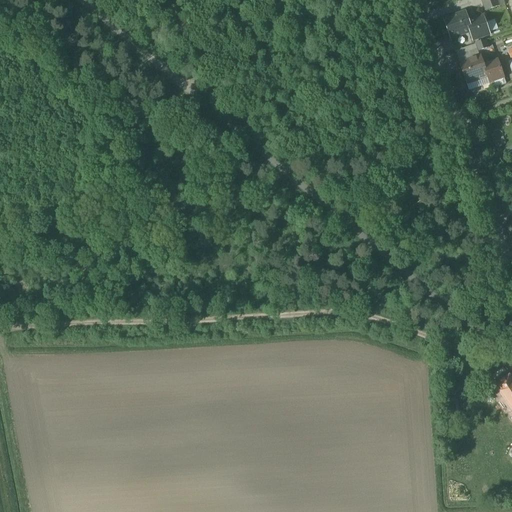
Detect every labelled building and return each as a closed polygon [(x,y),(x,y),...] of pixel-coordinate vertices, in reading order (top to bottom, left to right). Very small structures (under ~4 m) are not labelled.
[(496,0),(481,0),(486,12),(499,7),(496,0)] [(465,12),(444,20),(451,40),(471,33),(472,32),(468,21),(465,12)] [(473,40),(489,35),(483,17),(473,21),(473,20),(468,21),(472,32),(471,33),(473,40)] [(475,45),(478,52),(489,48),(487,41),(475,45)] [(488,77),(485,66),(481,57),(459,65),(467,85),(488,77)] [(485,66),(488,77),(490,84),(503,78),(498,61),(485,66)] [(511,379),(510,376),(495,386),(503,397),(511,408),(511,409),(511,379)] [(503,397),(492,405),(500,416),(511,408),(503,397)] [(486,406),(480,410),(485,417),(491,413),(486,406)]
